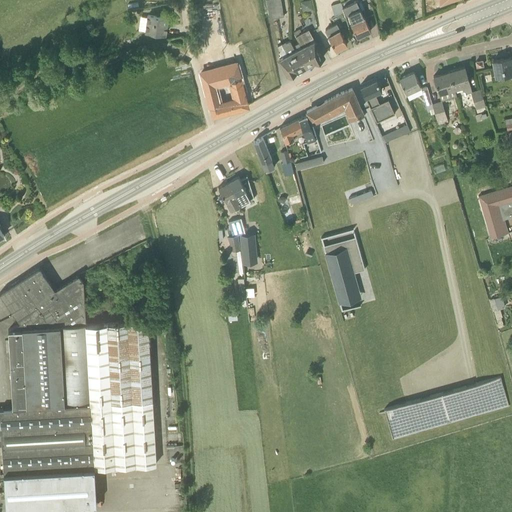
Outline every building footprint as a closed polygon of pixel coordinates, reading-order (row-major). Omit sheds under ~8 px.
[(265,0),(269,19),(277,17),(273,0),(265,0)] [(273,0),(277,17),(283,16),(280,0),(273,0)] [(301,0),(303,11),(314,8),(312,0),(301,0)] [(351,24),(357,37),(371,30),(365,18),(364,18),(359,8),(356,1),(342,7),(345,15),(348,13),(352,24),(351,24)] [(148,15),(146,32),(165,34),(167,17),(148,15)] [(325,29),(328,35),(336,50),(347,44),(339,29),(336,23),(325,29)] [(303,35),(301,36),(315,61),(323,57),(314,40),(310,42),(307,36),(304,37),(303,35)] [(302,47),(296,50),(305,66),(315,61),(301,36),(299,37),(300,39),(298,40),(302,47)] [(285,45),(283,46),(296,71),(305,66),(296,50),(291,52),(288,46),(286,47),(285,45)] [(296,71),(283,46),(281,47),(282,49),(280,50),(283,57),(279,59),(288,76),(296,71)] [(511,73),(511,65),(510,57),(493,60),(496,76),(511,73)] [(201,72),(212,116),(249,106),(236,63),(201,72)] [(454,88),(461,86),(469,83),(464,66),(449,71),(454,88)] [(399,78),(406,92),(421,85),(414,71),(399,78)] [(438,93),(454,88),(449,71),(433,75),(438,93)] [(375,78),(360,85),(370,107),(376,121),(395,113),(388,99),(379,103),(375,92),(382,89),(376,78),(375,78)] [(432,104),(427,86),(420,88),(427,112),(429,111),(430,115),(435,113),(432,104)] [(308,110),(308,112),(311,121),(343,107),(347,115),(361,109),(352,88),(338,93),(308,110)] [(486,105),(481,88),(472,91),(476,108),(486,105)] [(448,122),(442,101),(432,104),(435,113),(438,124),(448,122)] [(311,121),(308,112),(299,117),(303,128),(305,132),(307,140),(315,137),(315,136),(316,136),(311,121)] [(294,138),(303,133),(305,132),(303,128),(299,117),(281,126),(280,126),(285,142),(294,138)] [(382,134),(385,141),(410,131),(407,123),(382,134)] [(253,141),(264,170),(273,167),(270,159),(271,159),(263,136),(253,141)] [(280,151),(283,163),(290,161),(287,149),(280,151)] [(321,155),(295,163),(297,169),(313,165),(312,162),(316,161),(316,164),(323,162),(321,155)] [(238,176),(229,181),(241,203),(246,200),(250,198),(246,191),(247,190),(245,187),(239,177),(238,176)] [(241,203),(229,181),(218,187),(226,202),(230,209),(241,203)] [(483,209),(499,205),(504,219),(511,216),(511,185),(479,196),(483,209)] [(357,194),(349,198),(351,203),(372,195),(370,190),(363,192),(365,197),(359,200),(357,194)] [(240,218),(228,221),(232,233),(232,235),(238,234),(244,232),(240,218)] [(237,235),(228,237),(232,251),(240,249),(238,234),(237,235)] [(241,235),(243,253),(255,252),(254,234),(241,235)] [(356,236),(323,245),(337,295),(358,289),(351,265),(363,261),(356,236)] [(94,467),(156,464),(147,320),(86,324),(83,281),(79,274),(55,290),(39,266),(0,292),(20,323),(8,329),(12,407),(0,408),(0,445),(2,446),(2,454),(6,509),(96,504),(94,467)] [(246,297),(246,296),(243,277),(237,278),(240,298),(246,297)] [(493,308),(505,307),(503,296),(491,297),(493,308)] [(237,306),(228,307),(229,320),(238,319),(237,306)] [(500,376),(384,409),(384,411),(379,413),(385,412),(392,439),(509,406),(500,376)]
